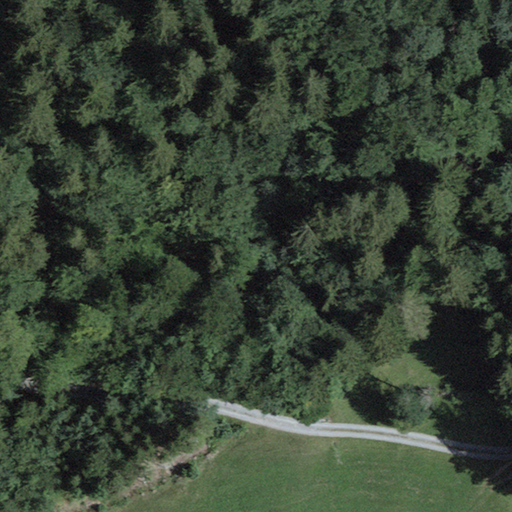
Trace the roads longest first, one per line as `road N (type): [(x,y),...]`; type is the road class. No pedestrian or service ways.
road 1 (track): [(0,316),(138,280),(511,152)]
road 2 (track): [(511,448),(453,453),(268,417),(0,385)]
